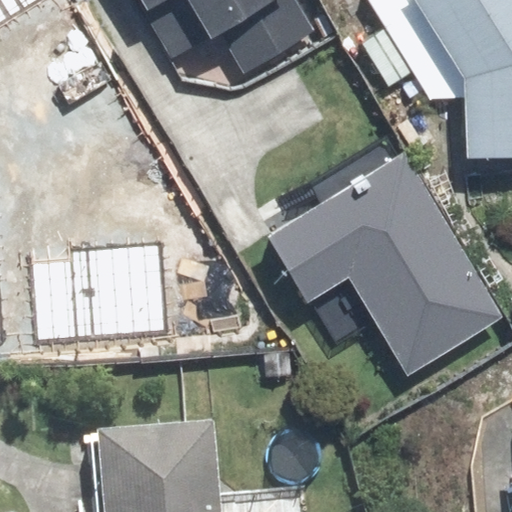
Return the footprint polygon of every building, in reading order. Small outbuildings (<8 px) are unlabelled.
[(0,0),(0,24),(40,0),(0,0)] [(133,0),(166,52),(208,27),(239,76),(308,34),(286,0),(133,0)] [(511,154),(511,0),(366,0),(425,96),(449,95),(451,156),(511,154)] [(402,143),(252,231),(294,302),(339,276),(397,375),(502,313),(402,143)] [(163,243),(70,249),(71,261),(30,263),(35,343),(169,334),(163,243)] [(213,511),(206,428),(83,440),(90,511),(213,511)]
